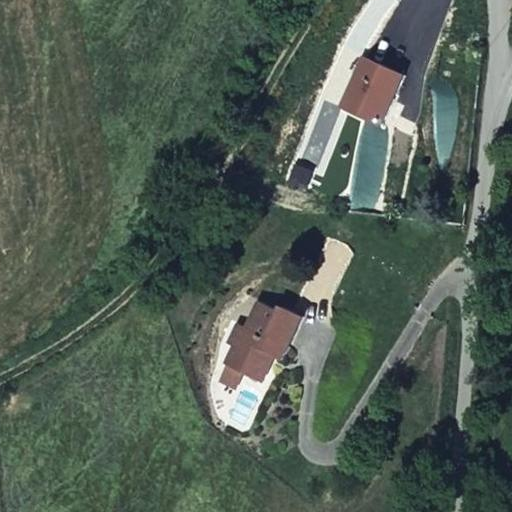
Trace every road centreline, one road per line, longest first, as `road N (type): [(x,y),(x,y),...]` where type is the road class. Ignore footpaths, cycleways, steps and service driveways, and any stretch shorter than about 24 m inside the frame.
road 1 (track): [(328,0),(185,229),(109,314),(0,390)]
road 2 (residential): [(511,102),(492,150),(468,511)]
